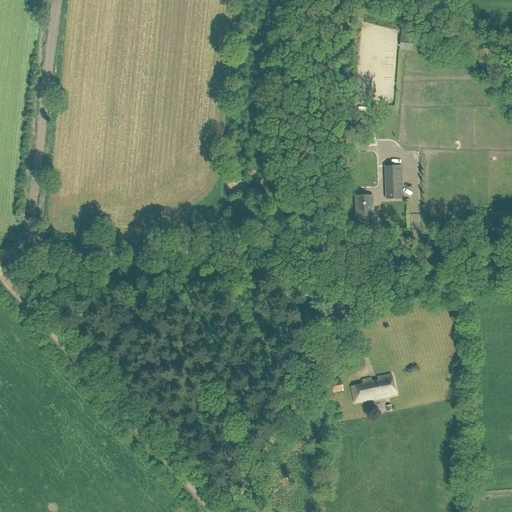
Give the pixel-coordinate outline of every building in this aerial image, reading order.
[(399,36),(399,45),(412,46),(412,37),(399,36)] [(362,133),(352,134),(353,143),(372,141),(371,132),(369,133),(362,133)] [(403,198),(401,173),(401,166),(384,167),(386,199),(403,198)] [(355,196),(355,217),(370,216),(370,205),(372,205),(372,196),(355,196)] [(395,394),(391,374),(377,377),(377,381),(371,382),(370,379),(361,381),(362,384),(350,387),(354,403),(385,396),(395,394)]
